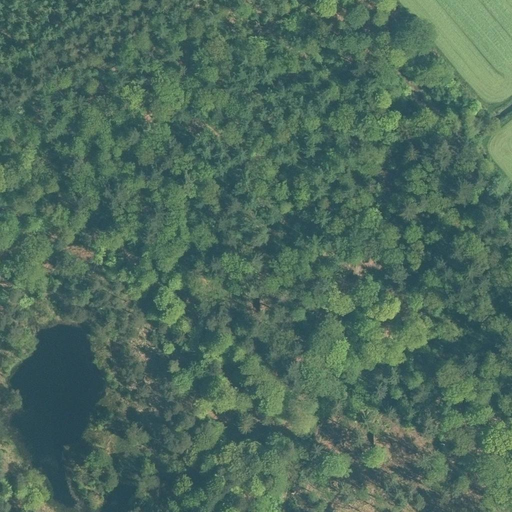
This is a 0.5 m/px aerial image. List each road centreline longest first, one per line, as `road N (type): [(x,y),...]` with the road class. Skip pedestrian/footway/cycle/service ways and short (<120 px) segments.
road 1 (track): [(511,465),(347,272),(402,88),(328,0)]
road 2 (track): [(347,272),(296,439),(283,511)]
